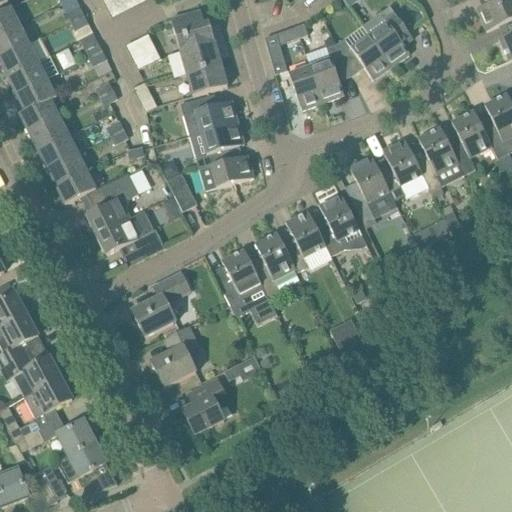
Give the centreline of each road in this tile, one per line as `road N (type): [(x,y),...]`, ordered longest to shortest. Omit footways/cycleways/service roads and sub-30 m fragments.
road 1 (residential): [(66,307),(273,197),(287,181),(285,155)]
road 2 (residential): [(285,155),(441,95),(452,49),(420,0)]
road 3 (residential): [(164,498),(66,307)]
road 4 (residential): [(285,155),(244,0)]
road 5 (residential): [(66,307),(0,173)]
